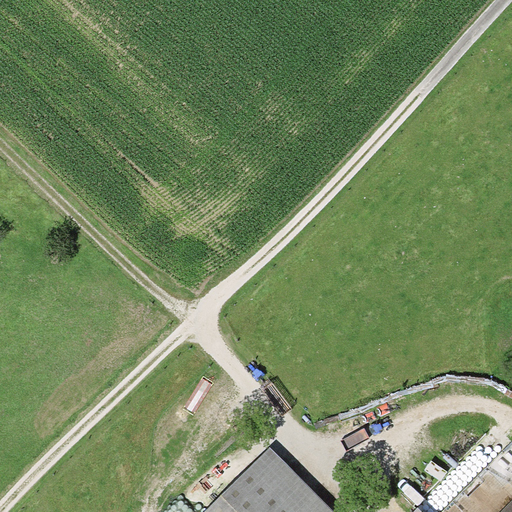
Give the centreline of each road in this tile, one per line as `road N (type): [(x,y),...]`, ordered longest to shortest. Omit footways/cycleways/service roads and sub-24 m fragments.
road 1 (track): [(201,317),(0,504)]
road 2 (track): [(0,144),(144,281),(179,311),(201,317)]
